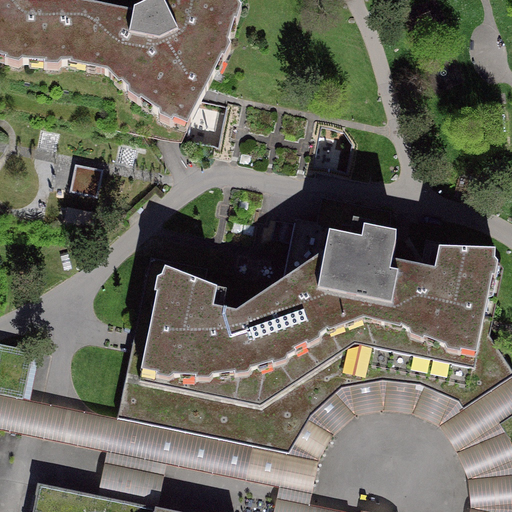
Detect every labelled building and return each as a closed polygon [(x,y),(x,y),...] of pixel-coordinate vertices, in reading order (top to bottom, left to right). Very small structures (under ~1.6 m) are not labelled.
[(63,14),(0,12),(0,73),(82,81),(162,138),(186,95),(210,53),(223,0),(161,0),(161,4),(111,24),(63,14)] [(100,177),(78,174),(76,190),(97,194),(100,177)] [(309,417),(341,388),(387,381),(420,385),(459,402),(464,408),(497,386),(497,387),(511,377),(511,372),(482,327),(493,278),(491,277),(494,263),(495,255),(440,253),(435,274),(392,265),(396,248),(396,238),(390,237),(391,214),(332,201),(328,222),(317,220),(316,225),(296,221),(283,286),(236,316),(213,312),(216,293),(204,288),(207,271),(150,259),(143,295),(136,330),(150,333),(145,356),(132,353),(121,404),(122,404),(119,418),(288,453),(309,417)] [(0,388),(32,392),(36,344),(0,340),(0,388)] [(511,511),(511,445),(500,426),(511,417),(511,377),(497,387),(497,386),(464,408),(459,402),(420,385),(387,381),(341,388),(309,417),(288,453),(119,418),(0,397),(0,431),(29,437),(106,453),(97,497),(137,505),(157,510),(165,467),(278,490),(273,511),(511,511)] [(37,485),(31,511),(169,511),(157,510),(137,505),(97,497),(37,485)]
